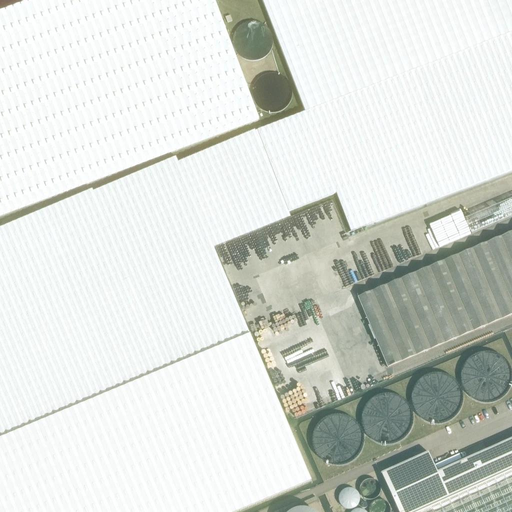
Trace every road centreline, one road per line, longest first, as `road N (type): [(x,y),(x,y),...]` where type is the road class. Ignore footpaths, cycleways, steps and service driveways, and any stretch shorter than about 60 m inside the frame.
road 1 (unknown): [(332,302),(319,277),(331,258),(511,182)]
road 2 (unknown): [(511,225),(332,302)]
